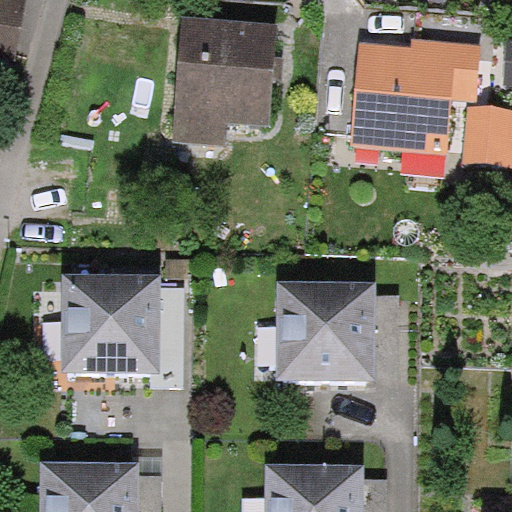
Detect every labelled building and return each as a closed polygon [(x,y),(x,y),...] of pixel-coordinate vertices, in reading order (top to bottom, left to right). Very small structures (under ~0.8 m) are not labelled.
[(5,0),(0,0),(0,58),(15,61),(26,4),(5,0)] [(277,75),(281,30),(186,23),(176,144),(225,148),(227,127),(273,130),(277,75)] [(409,48),(365,43),(352,149),(450,160),(457,105),(478,107),(485,47),(410,38),(409,48)] [(511,115),(471,111),(465,164),(511,168),(511,115)] [(161,277),(65,278),(65,375),(154,375),(154,389),(183,388),(183,292),(162,292),(161,277)] [(377,288),(277,288),(277,382),(368,381),(368,393),(400,393),(400,299),(377,299),(377,288)] [(163,511),(163,459),(132,459),(132,467),(41,467),(41,511),(163,511)] [(367,469),(267,469),(266,511),(387,511),(388,481),(367,481),(367,469)]
